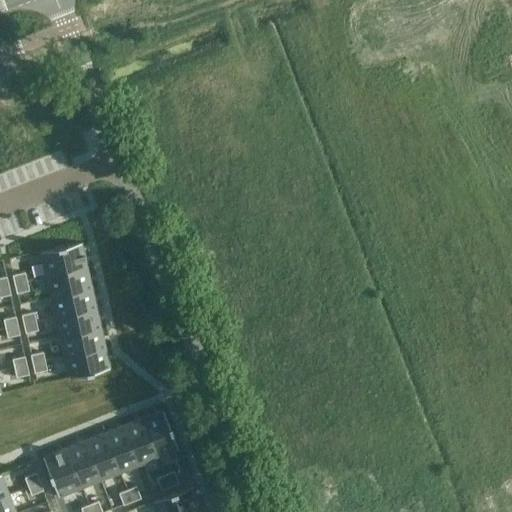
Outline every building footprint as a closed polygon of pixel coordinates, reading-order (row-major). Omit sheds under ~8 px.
[(57,247),(39,251),(45,277),(86,267),(81,242),(63,246),(63,245),(56,246),(57,247)] [(86,267),(45,277),(50,297),(91,287),(86,267)] [(12,275),(14,284),(26,281),(24,272),(12,275)] [(6,276),(0,277),(0,286),(8,285),(6,276)] [(26,281),(14,284),(16,293),(29,290),(26,281)] [(8,285),(0,286),(0,296),(10,294),(8,285)] [(91,287),(50,297),(54,316),(95,307),(91,287)] [(95,307),(54,316),(59,336),(100,327),(95,307)] [(21,314),(23,324),(35,321),(33,312),(21,314)] [(15,316),(3,319),(5,328),(17,325),(15,316)] [(35,321),(23,324),(25,333),(38,330),(35,321)] [(17,325),(5,328),(7,337),(19,334),(17,325)] [(100,327),(59,336),(63,356),(105,347),(100,327)] [(105,347),(63,356),(68,377),(85,373),(85,374),(92,373),(92,372),(109,368),(105,347)] [(30,354),(32,363),(45,360),(42,351),(30,354)] [(24,356),(12,358),(14,368),(26,365),(24,356)] [(45,360),(32,363),(34,372),(47,370),(45,360)] [(26,365),(14,368),(16,377),(28,374),(26,365)] [(162,410),(143,417),(158,457),(178,449),(171,433),(172,432),(170,426),(169,426),(162,410)] [(143,417),(124,425),(139,464),(158,457),(143,417)] [(124,425),(105,432),(120,472),(139,464),(124,425)] [(105,432),(86,440),(101,479),(120,472),(105,432)] [(86,440),(67,447),(82,486),(101,479),(86,440)] [(67,447),(42,457),(48,473),(50,480),(51,480),(57,496),(82,486),(67,447)] [(174,471),(165,474),(169,486),(178,483),(174,471)] [(35,472),(24,477),(27,485),(39,481),(36,472),(35,472)] [(165,474),(156,478),(161,489),(161,490),(169,486),(165,474)] [(39,481),(27,485),(31,494),(42,490),(43,490),(39,481)] [(192,484),(153,500),(157,511),(180,511),(200,505),(192,484)] [(135,486),(127,489),(131,501),(140,498),(140,497),(135,486)] [(127,489),(118,493),(123,504),(123,505),(131,501),(127,489)] [(8,492),(0,495),(0,511),(13,511),(15,511),(8,492)] [(102,511),(98,500),(89,504),(92,511),(102,511)]
